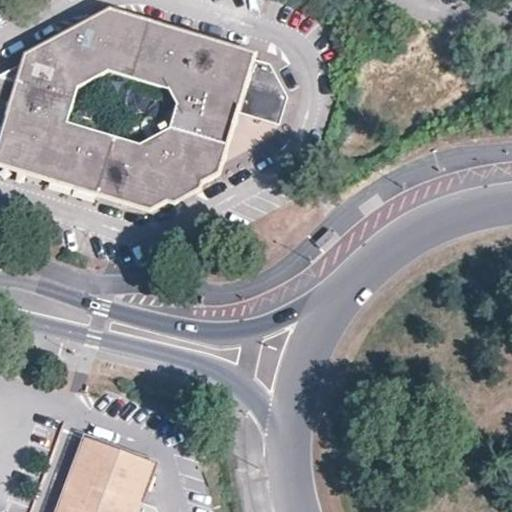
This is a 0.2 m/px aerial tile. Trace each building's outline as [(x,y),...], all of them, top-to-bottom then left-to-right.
[(251,56),(254,46),(108,2),(25,46),(20,60),(50,44),(111,13),(153,26),(251,56)] [(20,60),(0,70),(0,149),(78,174),(146,195),(157,190),(209,162),(213,150),(226,110),(237,113),(278,126),(285,94),(266,60),(251,56),(153,26),(111,13),(50,44),(20,60)] [(209,162),(157,190),(146,195),(78,174),(0,149),(0,159),(87,187),(151,206),(172,196),(176,197),(201,184),(202,180),(217,172),(237,113),(226,110),(213,150),(209,162)] [(138,511),(142,502),(159,460),(83,435),(54,511),(138,511)] [(158,511),(157,508),(142,502),(138,511),(158,511)]
